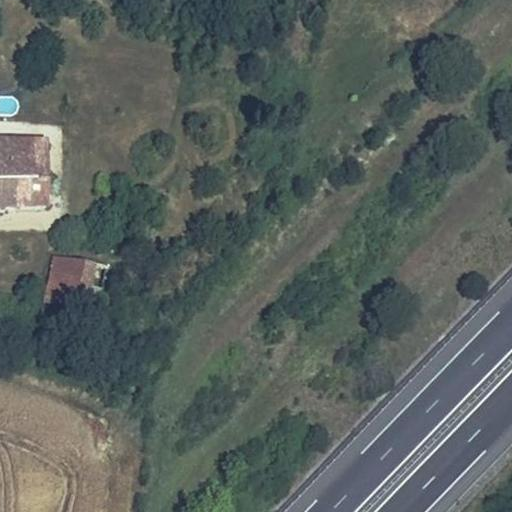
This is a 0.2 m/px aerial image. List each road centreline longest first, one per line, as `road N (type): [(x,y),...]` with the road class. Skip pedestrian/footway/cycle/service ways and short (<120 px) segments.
road 1 (motorway): [(511,325),(330,511)]
road 2 (motorway): [(399,511),(511,396)]
